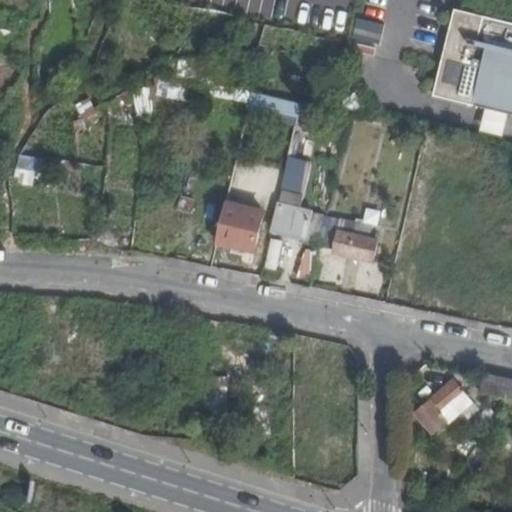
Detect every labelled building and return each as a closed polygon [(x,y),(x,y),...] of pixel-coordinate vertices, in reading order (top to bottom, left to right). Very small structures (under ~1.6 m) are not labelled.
[(511,23),(453,10),(434,97),(511,114),(511,23)] [(381,50),(385,24),(358,19),(353,45),(381,50)] [(501,175),(506,150),(485,147),(481,171),(501,175)] [(17,181),(43,184),(45,158),(20,156),(17,181)] [(426,163),(420,183),(433,187),(439,166),(426,163)] [(460,211),(490,216),(493,201),(463,195),(460,211)] [(227,207),(218,246),(255,256),(265,216),(227,207)] [(320,250),(327,218),(279,207),(273,232),(307,240),(305,246),(320,250)] [(341,222),(327,218),(320,250),(333,253),(333,255),(372,265),(377,243),(355,238),(338,234),(340,222),(341,222)] [(358,227),(340,222),(338,234),(355,238),(358,227)] [(281,269),(284,240),(272,239),(269,267),(281,269)] [(427,240),(415,290),(466,302),(478,253),(427,240)] [(492,298),(511,300),(511,244),(497,243),(492,298)] [(341,391),(342,368),(304,367),(304,389),(341,391)] [(511,380),(488,376),(484,394),(511,399),(511,380)] [(436,435),(474,403),(458,383),(419,414),(436,435)] [(207,407),(226,411),(229,395),(209,392),(207,407)] [(296,455),(295,481),(298,481),(327,482),(328,455),(296,455)]
